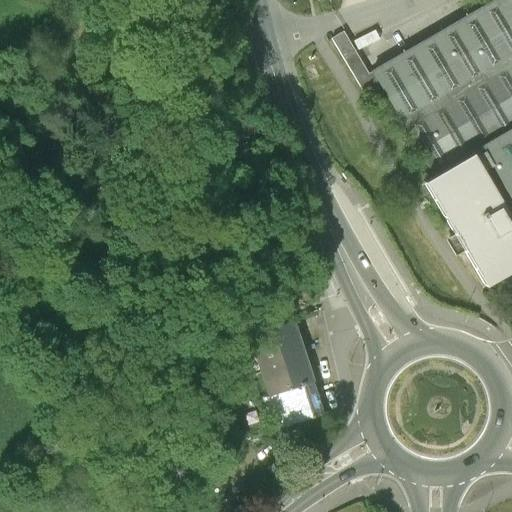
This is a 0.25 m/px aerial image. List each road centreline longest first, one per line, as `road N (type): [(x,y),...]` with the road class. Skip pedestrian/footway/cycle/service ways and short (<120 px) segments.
road 1 (secondary): [(401,354),(329,224),(256,0)]
road 2 (secondary): [(494,439),(498,386),(475,356),(439,343),(401,354)]
road 3 (secondary): [(381,443),(323,475),(282,511)]
